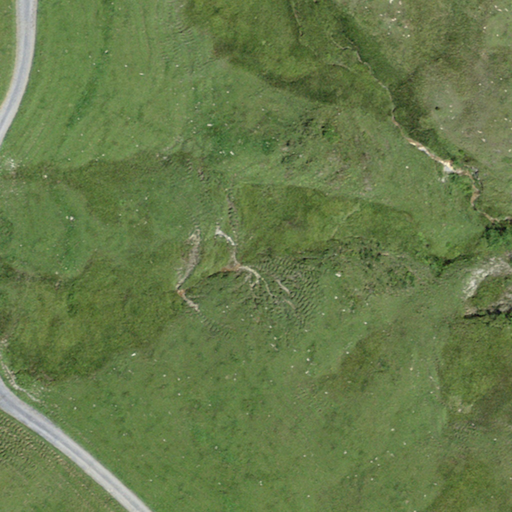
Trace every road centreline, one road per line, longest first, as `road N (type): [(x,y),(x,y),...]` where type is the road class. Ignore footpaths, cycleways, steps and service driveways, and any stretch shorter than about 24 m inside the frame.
road 1 (track): [(141,511),(0,392)]
road 2 (track): [(0,125),(19,87),(28,0)]
